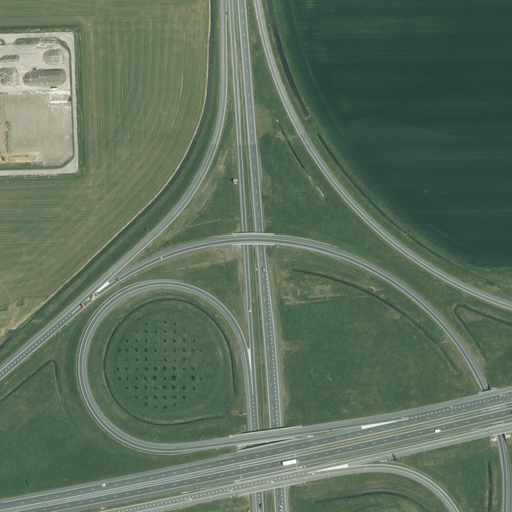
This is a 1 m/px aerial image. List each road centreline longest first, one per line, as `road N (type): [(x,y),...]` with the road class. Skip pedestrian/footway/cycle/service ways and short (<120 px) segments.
road 1 (motorway): [(411,421),(172,450),(121,439),(94,414),(81,382),(87,332),(123,293),(174,283),(203,293),(233,320),(254,395)]
road 2 (motorway): [(504,511),(495,417),(477,374),(419,302),(354,261),(275,241),(189,248),(142,266),(71,317)]
road 3 (trunk): [(278,511),(241,0)]
road 4 (motorway): [(36,511),(511,411)]
road 5 (motorway): [(411,421),(0,507)]
road 6 (motorway): [(511,307),(428,269),(341,191),(291,115),(255,0)]
road 7 (trunk): [(230,0),(254,395)]
road 8 (motorway): [(224,0),(223,108),(208,166),(187,203),(71,317)]
road 9 (unclassified): [(0,35),(66,34),(76,157),(66,172),(0,175)]
road 10 (motorway): [(307,472),(511,425)]
road 11 (motorway): [(116,511),(307,472)]
road 12 (motorway): [(307,472),(399,468),(436,487),(456,511)]
